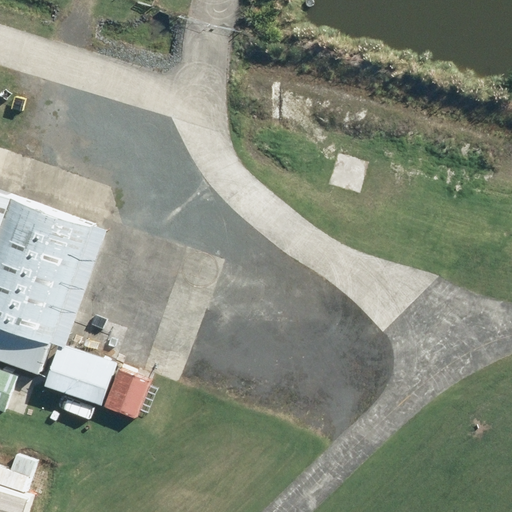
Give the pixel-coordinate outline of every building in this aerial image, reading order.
[(65,347),(106,229),(0,192),(0,362),(39,376),(51,342),(65,347)] [(100,406),(116,363),(59,343),(43,386),(100,406)] [(152,381),(119,368),(104,406),(137,419),(152,381)] [(0,369),(0,410),(5,413),(7,409),(18,377),(0,369)] [(0,511),(27,511),(34,495),(26,492),(36,463),(19,457),(13,475),(0,470),(0,511)]
